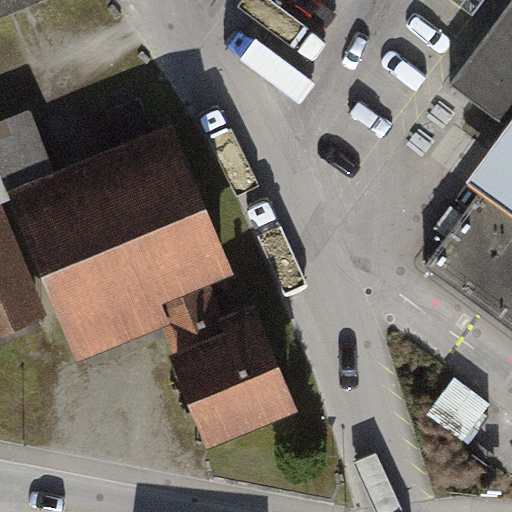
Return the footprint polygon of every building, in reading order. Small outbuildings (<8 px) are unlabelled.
[(0,0),(0,8),(20,0),(0,0)] [(511,126),(511,2),(452,83),(511,126)] [(222,283),(160,137),(58,179),(33,118),(0,131),(0,328),(42,311),(0,210),(0,198),(17,192),(80,342),(162,308),(209,289),(222,283)] [(471,179),(483,188),(511,209),(511,123),(511,126),(471,179)] [(511,156),(508,154),(483,188),(464,213),(456,207),(441,227),(449,234),(427,264),(511,327),(511,156)] [(209,289),(162,308),(213,438),(295,406),(262,324),(227,337),(209,289)]
